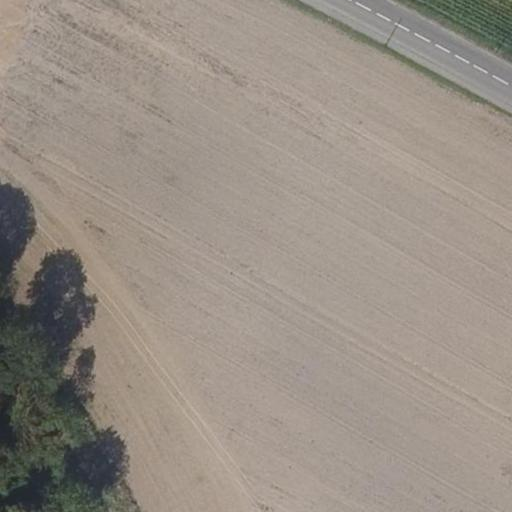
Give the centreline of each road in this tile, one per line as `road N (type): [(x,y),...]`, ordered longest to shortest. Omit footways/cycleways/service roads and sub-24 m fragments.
road 1 (tertiary): [(511,87),(345,0)]
road 2 (track): [(0,352),(98,511)]
